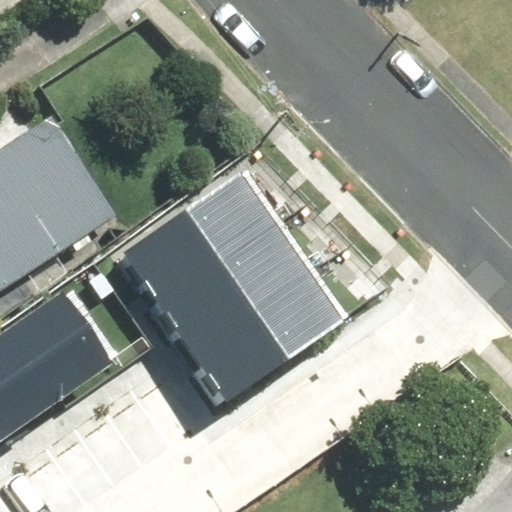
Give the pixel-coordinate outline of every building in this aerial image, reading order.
[(60,118),(0,156),(0,293),(123,215),(60,118)] [(247,186),(126,267),(158,315),(279,235),(247,186)] [(279,235),(158,315),(191,364),(312,284),(279,235)] [(312,284),(191,364),(224,413),(345,332),(312,284)] [(55,312),(0,349),(0,464),(109,389),(55,312)]
